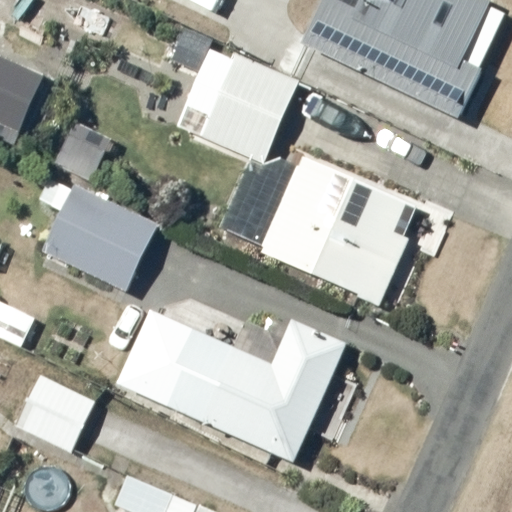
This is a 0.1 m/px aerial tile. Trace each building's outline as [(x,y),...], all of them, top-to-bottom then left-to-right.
[(334,0),(320,30),(442,87),(480,104),(481,105),(503,58),(490,52),(511,5),(511,4),(503,0),(334,0)] [(229,232),(390,303),(417,243),(407,239),(423,201),(366,176),(284,140),(310,82),(244,53),(207,135),(261,158),(229,232)] [(0,115),(14,92),(0,83),(0,115)] [(151,226),(67,188),(37,255),(121,293),(151,226)] [(281,363),(162,309),(129,383),(304,462),(358,343),(302,317),(281,363)] [(104,400),(41,371),(17,424),(80,453),(104,400)] [(225,511),(130,474),(118,504),(137,511),(225,511)]
